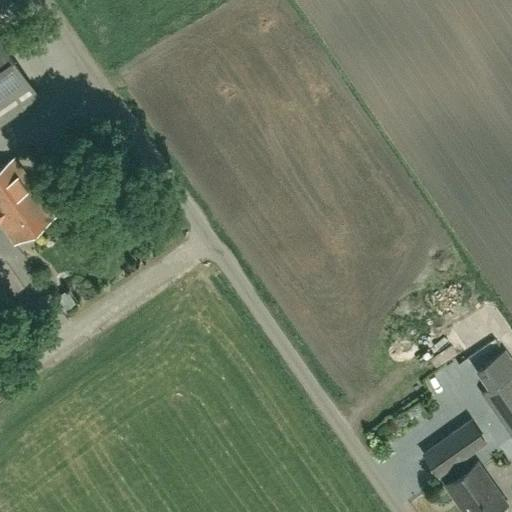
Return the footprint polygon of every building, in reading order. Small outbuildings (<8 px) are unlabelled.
[(0,121),(38,96),(0,40),(0,121)] [(13,157),(0,166),(0,219),(15,241),(53,216),(13,157)] [(0,306),(10,302),(1,283),(0,283),(0,306)] [(66,290),(56,296),(64,310),(74,303),(66,290)] [(511,378),(490,348),(464,366),(511,434),(511,378)] [(409,411),(417,424),(432,415),(424,402),(409,411)] [(470,420),(424,453),(438,474),(447,468),(454,478),(445,484),(456,500),(459,497),(469,511),(493,511),(505,504),(476,462),(468,468),(461,457),(484,441),(470,420)]
